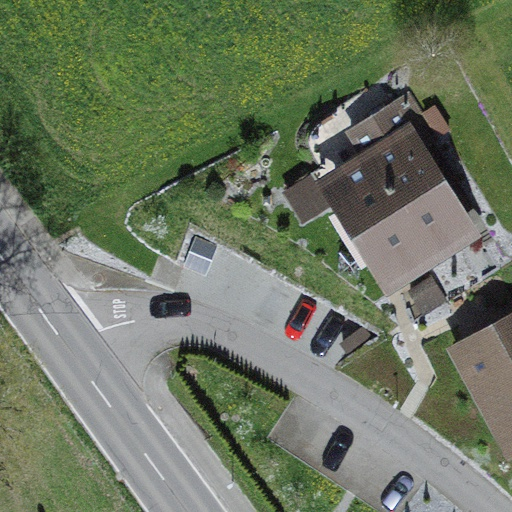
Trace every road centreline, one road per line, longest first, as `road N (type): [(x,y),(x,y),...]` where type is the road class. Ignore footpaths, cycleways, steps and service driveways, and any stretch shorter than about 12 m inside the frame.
road 1 (residential): [(68,350),(97,330),(135,321),(209,328),(365,410),(493,511)]
road 2 (secondary): [(182,511),(68,350)]
